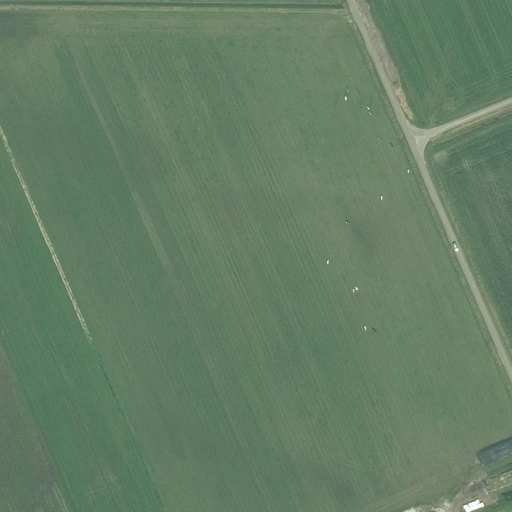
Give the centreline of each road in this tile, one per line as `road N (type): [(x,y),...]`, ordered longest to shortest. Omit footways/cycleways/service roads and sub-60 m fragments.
road 1 (unclassified): [(511,377),(411,141)]
road 2 (unclassified): [(411,141),(349,0)]
